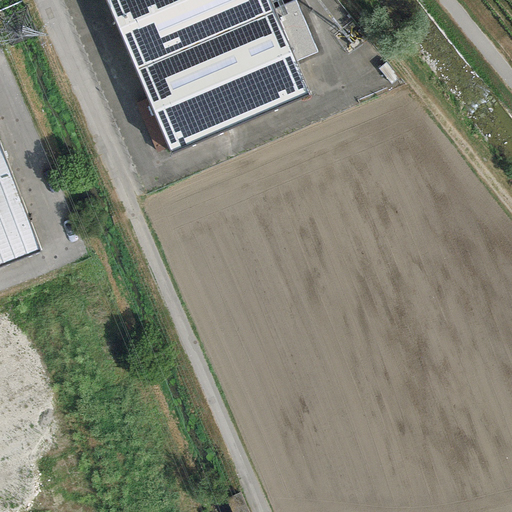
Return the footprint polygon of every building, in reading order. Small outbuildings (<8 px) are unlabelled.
[(106,0),(170,151),(306,94),(292,63),(271,11),(266,0),(106,0)] [(511,0),(481,0),(502,26),(511,17),(511,0)] [(271,11),(292,63),(317,53),(294,2),(271,11)] [(0,265),(40,250),(0,146),(0,265)] [(74,288),(0,314),(0,356),(87,325),(74,288)] [(0,416),(109,375),(95,337),(0,372),(0,416)] [(0,477),(131,429),(116,390),(0,432),(0,477)] [(130,439),(0,488),(0,511),(53,511),(145,478),(130,439)] [(164,511),(154,484),(81,511),(164,511)]
